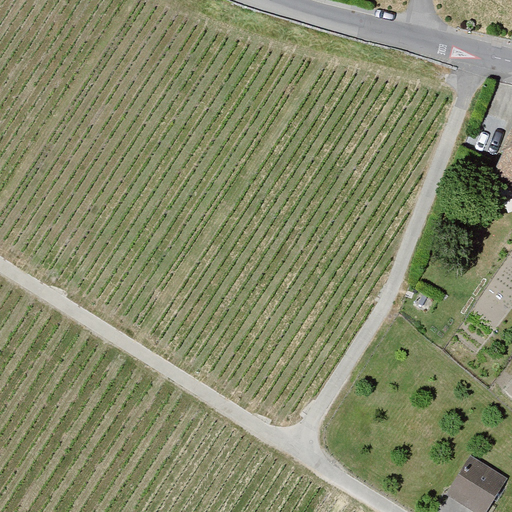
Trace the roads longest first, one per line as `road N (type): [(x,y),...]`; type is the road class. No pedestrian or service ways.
road 1 (track): [(394,511),(0,261)]
road 2 (track): [(484,56),(392,299),(298,450)]
road 3 (unclassified): [(511,64),(266,0)]
